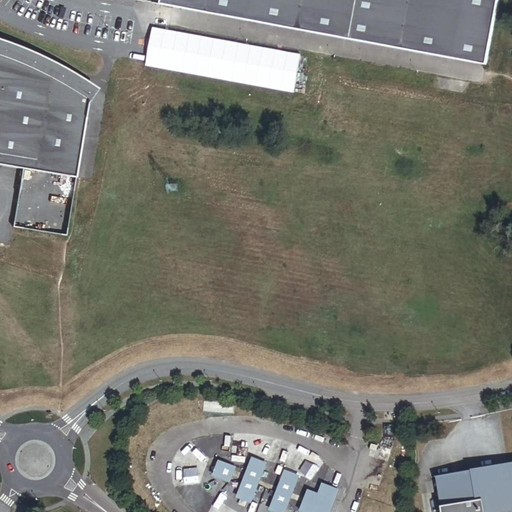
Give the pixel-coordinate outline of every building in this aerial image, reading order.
[(121,0),(137,3),(138,0),(166,0),(165,8),(491,69),(504,0),(121,0)] [(90,106),(101,97),(82,85),(69,77),(51,67),(36,60),(16,52),(0,46),(0,56),(2,57),(23,65),(44,74),(71,89),(90,101),(90,106)] [(0,167),(78,180),(90,106),(90,101),(71,89),(44,74),(23,65),(2,57),(0,56),(0,167)] [(255,461),(241,498),(255,503),(269,466),(255,461)] [(238,469),(222,463),(217,474),(234,481),(238,469)] [(480,471),(440,478),(445,511),(511,511),(511,464),(480,470),(480,471)] [(288,511),(301,479),(287,474),(272,511),(288,511)] [(333,511),(341,493),(325,486),(322,496),(315,511),(333,511)] [(303,511),(315,511),(322,496),(311,492),(303,511)]
